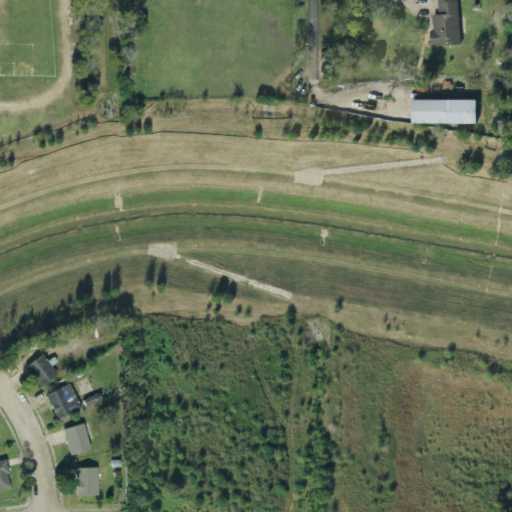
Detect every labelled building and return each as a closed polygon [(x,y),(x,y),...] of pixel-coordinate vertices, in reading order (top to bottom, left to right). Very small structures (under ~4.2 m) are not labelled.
[(460,44),(457,0),(436,0),(438,14),(430,14),(431,45),(460,44)] [(411,123),(476,124),(477,100),(412,99),(411,123)] [(55,374),(41,353),(22,366),(37,387),(55,374)] [(55,419),(79,409),(68,383),(44,394),(55,419)] [(48,432),(52,447),(65,444),(67,455),(89,449),(87,441),(92,439),(88,422),(48,432)] [(0,489),(8,489),(5,460),(0,460),(0,489)] [(96,495),(96,467),(74,467),(75,496),(96,495)]
